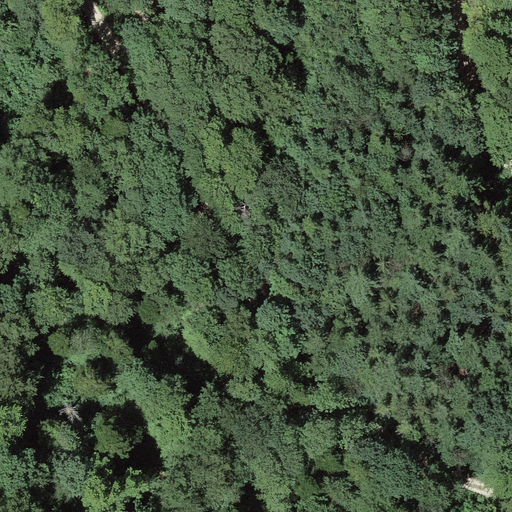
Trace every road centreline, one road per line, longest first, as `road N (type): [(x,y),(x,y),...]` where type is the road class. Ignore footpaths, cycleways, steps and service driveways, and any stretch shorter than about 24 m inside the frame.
road 1 (track): [(87,0),(328,378),(444,484),(511,507)]
road 2 (track): [(511,167),(488,134),(453,0)]
